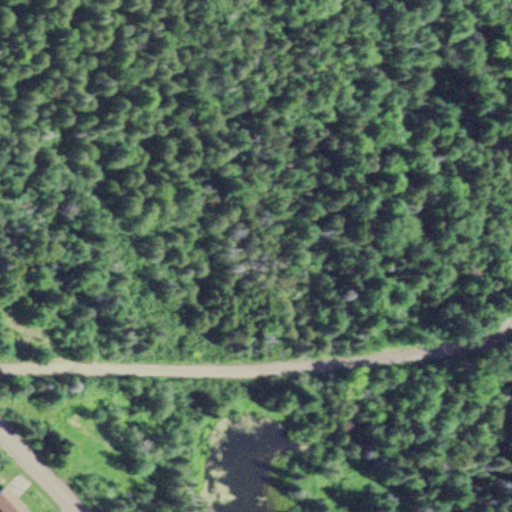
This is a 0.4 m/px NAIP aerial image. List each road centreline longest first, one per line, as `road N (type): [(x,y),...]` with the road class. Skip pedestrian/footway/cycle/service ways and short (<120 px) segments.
road 1 (residential): [(0,363),(239,369),(335,361),(423,345),(511,315)]
road 2 (residential): [(83,511),(0,422)]
